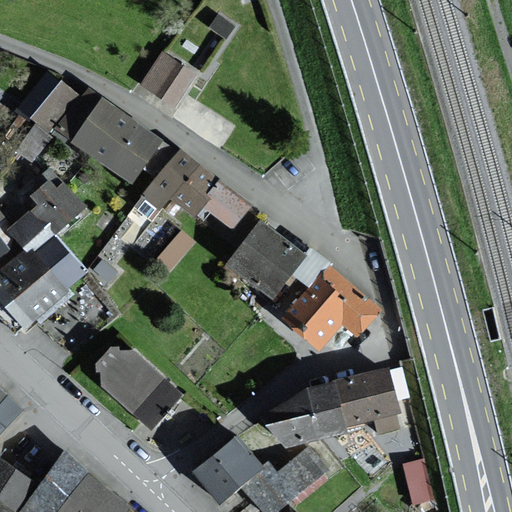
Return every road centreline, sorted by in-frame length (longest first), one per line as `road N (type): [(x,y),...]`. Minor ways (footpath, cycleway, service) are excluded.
road 1 (primary): [(349,0),(489,511)]
road 2 (residential): [(327,239),(248,173),(72,69),(0,40)]
road 3 (residential): [(399,352),(324,368),(281,389),(195,446),(152,486)]
road 4 (residential): [(327,239),(315,145),(272,0)]
road 5 (residential): [(399,352),(388,310),(327,239)]
